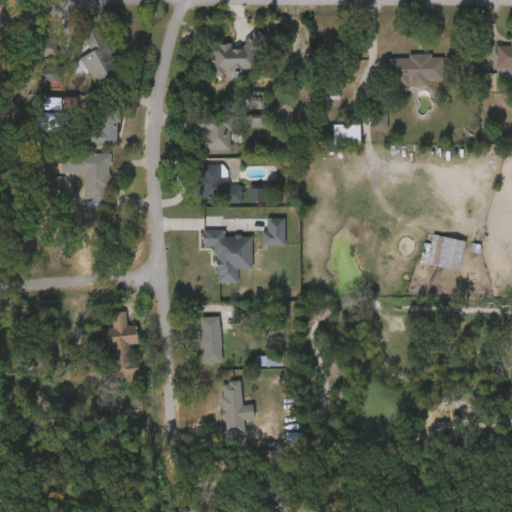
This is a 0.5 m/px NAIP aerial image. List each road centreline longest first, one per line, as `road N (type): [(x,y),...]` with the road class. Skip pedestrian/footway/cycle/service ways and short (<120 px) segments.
road 1 (residential): [(0,27),(100,4),(511,1)]
road 2 (residential): [(177,0),(165,33),(148,173),(173,436)]
road 3 (residential): [(154,275),(0,290)]
